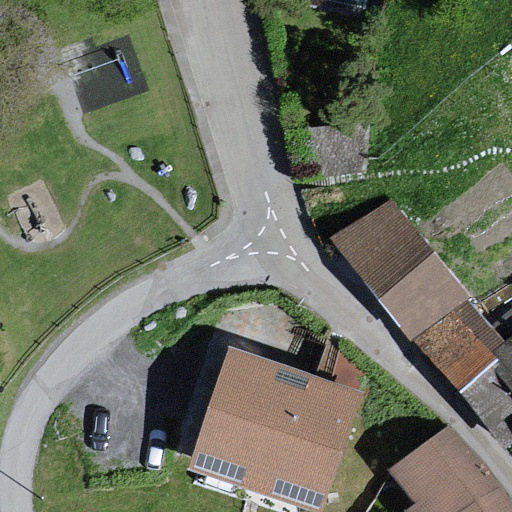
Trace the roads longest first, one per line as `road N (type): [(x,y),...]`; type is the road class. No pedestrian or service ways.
road 1 (residential): [(279,234),(157,289),(87,341),(38,401),(11,477),(17,511)]
road 2 (residential): [(279,234),(511,477)]
road 3 (residential): [(211,0),(279,234)]
